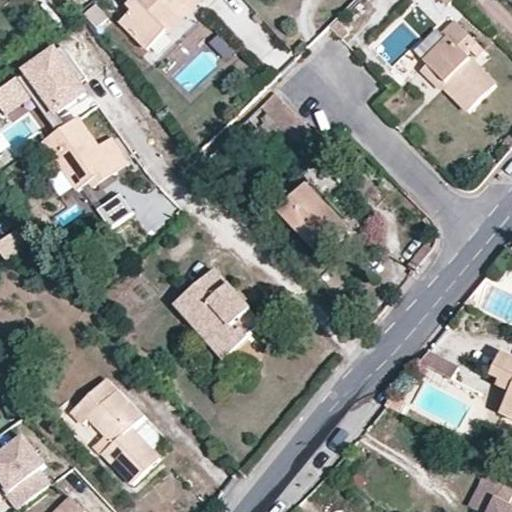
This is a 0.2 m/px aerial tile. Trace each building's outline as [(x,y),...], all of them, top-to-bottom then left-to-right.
[(124,0),(118,6),(123,11),(113,21),(138,48),(159,29),(156,27),(184,0),(124,0)] [(192,4),(187,0),(184,0),(156,27),(159,29),(162,33),(192,4)] [(342,41),(349,34),(338,23),(330,30),(342,41)] [(486,53),(479,46),(458,24),(446,36),(451,40),(427,65),(430,68),(444,82),(448,86),(444,90),(471,116),(499,89),(469,58),(473,53),(479,59),(486,53)] [(91,95),(60,50),(0,90),(0,105),(9,119),(43,96),(58,117),(91,95)] [(444,82),(430,68),(424,73),(443,91),(444,90),(448,86),(444,82)] [(315,137),(274,96),(259,110),(300,151),(315,137)] [(48,146),(69,177),(82,196),(114,175),(120,183),(138,170),(117,140),(102,150),(83,122),(48,146)] [(82,196),(69,177),(61,182),(74,202),(82,196)] [(324,197),(316,188),(282,220),(324,264),(351,239),(328,215),(335,208),(324,197)] [(112,228),(132,215),(120,197),(100,210),(112,228)] [(21,228),(0,244),(0,250),(10,263),(34,244),(21,228)] [(414,273),(434,250),(427,245),(408,268),(414,273)] [(179,313),(193,331),(201,325),(226,355),(244,340),(250,347),(268,332),(224,277),(179,313)] [(201,325),(193,331),(223,368),(250,347),(244,340),(226,355),(201,325)] [(457,383),(462,369),(431,356),(425,369),(457,383)] [(511,360),(501,356),(491,377),(498,380),(511,386),(511,391),(511,394),(504,409),(511,412),(511,360)] [(511,391),(511,386),(498,380),(494,386),(511,394),(511,391)] [(111,385),(77,417),(89,430),(94,424),(118,449),(110,457),(138,486),(164,461),(136,432),(147,421),(111,385)] [(391,397),(383,407),(398,415),(403,404),(391,397)] [(511,417),(511,412),(504,409),(502,413),(511,417)] [(8,498),(18,511),(21,511),(51,489),(40,475),(47,469),(25,442),(0,461),(0,481),(11,496),(8,498)] [(472,509),(478,511),(511,511),(511,509),(510,508),(511,504),(511,491),(485,479),(472,509)] [(88,511),(77,499),(62,511),(88,511)]
